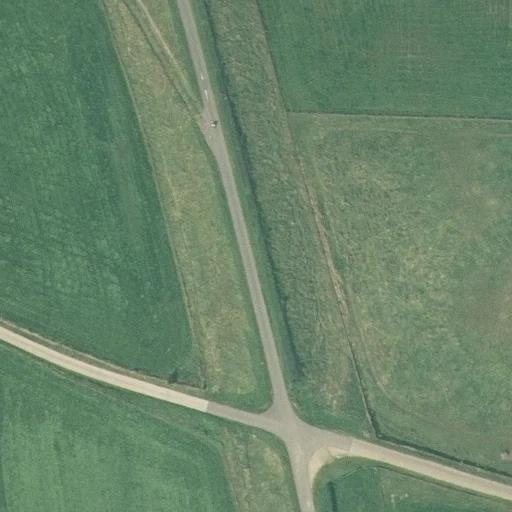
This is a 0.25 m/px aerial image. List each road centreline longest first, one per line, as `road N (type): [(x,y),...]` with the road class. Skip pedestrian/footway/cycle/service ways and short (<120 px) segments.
road 1 (unclassified): [(289,430),(181,0)]
road 2 (unclassified): [(289,430),(108,377),(0,333)]
road 3 (unclassified): [(511,494),(289,430)]
